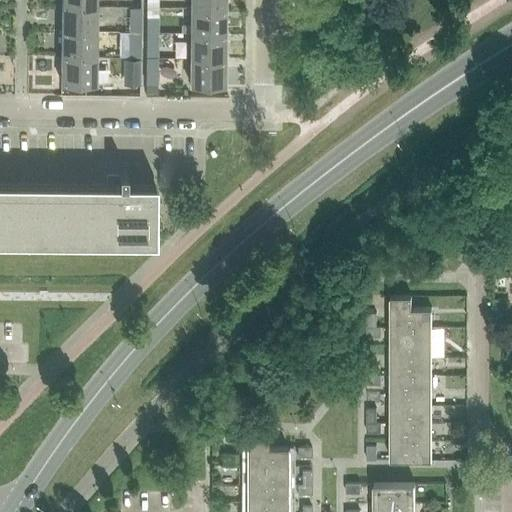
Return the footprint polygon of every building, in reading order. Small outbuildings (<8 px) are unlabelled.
[(225,9),(225,0),(190,0),(190,9),(225,9)] [(96,32),(97,7),(61,7),(61,32),(96,32)] [(225,34),(225,9),(190,9),(190,34),(225,34)] [(99,10),(99,22),(113,23),(114,11),(99,10)] [(141,33),(141,18),(130,18),(130,32),(141,33)] [(147,33),(158,33),(158,18),(147,18),(147,33)] [(96,57),(96,32),(61,32),(61,57),(96,57)] [(141,49),(141,33),(130,32),(129,49),(141,49)] [(158,49),(158,33),(147,33),(147,49),(158,49)] [(225,59),(225,34),(190,34),(190,59),(225,59)] [(96,84),(96,57),(61,57),(61,84),(96,84)] [(157,58),(147,57),(146,57),(146,68),(146,84),(158,84),(158,68),(157,58)] [(190,59),(190,85),(225,85),(225,59),(190,59)] [(128,74),(128,84),(140,84),(140,62),(124,61),(124,74),(128,74)] [(0,233),(154,235),(154,189),(0,187),(0,233)] [(431,327),(431,308),(410,308),(410,296),(389,296),(389,327),(431,327)] [(376,312),(366,313),(366,327),(376,327),(376,312)] [(376,327),(366,327),(366,336),(380,337),(380,327),(376,327)] [(431,357),(431,327),(389,327),(389,345),(410,345),(410,357),(431,357)] [(431,375),(431,357),(410,357),(410,345),(389,345),(389,375),(431,375)] [(366,361),(366,375),(376,375),(376,360),(366,361)] [(366,375),(366,384),(380,385),(381,375),(376,375),(366,375)] [(431,405),(431,375),(389,375),(389,393),(410,393),(410,405),(431,405)] [(431,423),(431,405),(410,405),(410,393),(389,393),(389,423),(431,423)] [(376,409),(366,409),(366,423),(376,423),(376,409)] [(376,423),(366,423),(366,432),(366,433),(380,432),(380,423),(376,423)] [(389,441),(431,441),(431,423),(389,423),(389,441)] [(245,466),(287,466),(287,447),(267,447),(267,435),(246,435),(245,466)] [(389,460),(431,460),(431,441),(389,441),(389,460)] [(376,446),(366,446),(366,460),(376,460),(376,446)] [(297,457),(311,457),(311,447),(297,448),(297,457)] [(287,484),(287,466),(245,466),(245,484),(287,484)] [(301,471),(301,484),(311,484),(311,471),(301,471)] [(360,493),(360,484),(360,483),(345,483),(345,493),(360,493)] [(414,503),(414,484),(414,483),(373,483),(373,503),(414,503)] [(287,502),(287,484),(245,484),(245,502),(287,502)] [(297,484),(297,494),(311,494),(311,484),(301,484),(297,484)] [(286,511),(287,502),(245,502),(245,511),(286,511)] [(414,511),(414,503),(373,503),(372,511),(414,511)]
